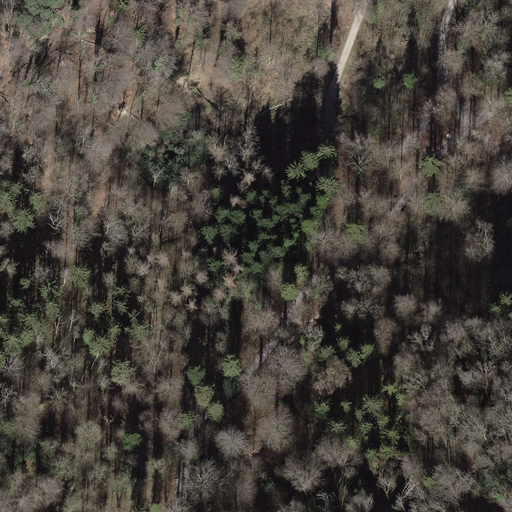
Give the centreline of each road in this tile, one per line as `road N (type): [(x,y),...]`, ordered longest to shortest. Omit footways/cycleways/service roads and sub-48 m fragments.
road 1 (track): [(469,128),(368,239),(311,282),(275,340),(196,425),(184,485),(168,511)]
road 2 (track): [(366,0),(332,95),(340,135),(376,153),(402,149),(420,135),(445,87)]
